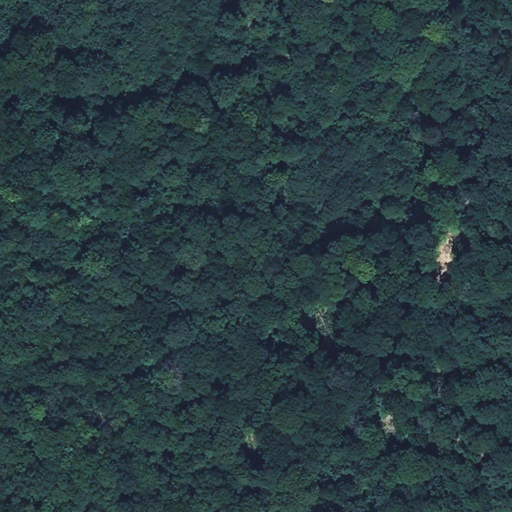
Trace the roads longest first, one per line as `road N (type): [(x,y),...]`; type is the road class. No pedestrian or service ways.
road 1 (track): [(511,190),(0,314)]
road 2 (track): [(353,511),(237,0)]
road 3 (track): [(106,288),(39,0)]
road 4 (track): [(473,199),(429,0)]
